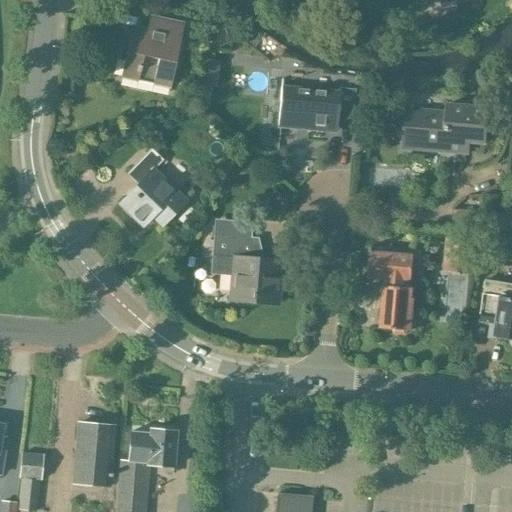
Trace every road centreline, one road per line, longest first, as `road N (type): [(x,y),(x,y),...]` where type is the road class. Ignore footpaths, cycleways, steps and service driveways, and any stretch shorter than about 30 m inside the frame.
road 1 (tertiary): [(323,380),(245,373),(191,357),(153,334),(59,236),(40,200),(31,128),(48,0)]
road 2 (residential): [(323,380),(338,176)]
road 3 (tertiary): [(511,393),(323,380)]
road 4 (unknown): [(33,331),(20,502)]
